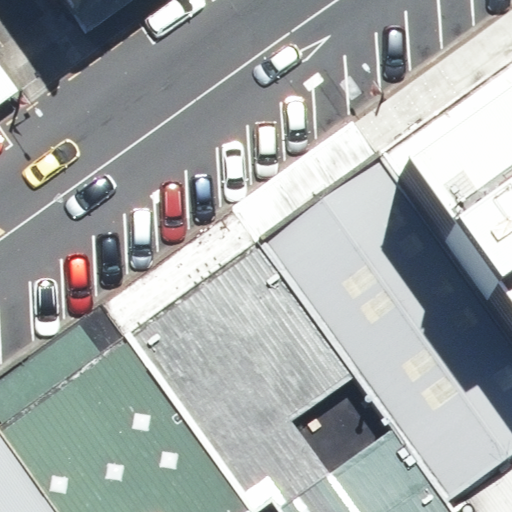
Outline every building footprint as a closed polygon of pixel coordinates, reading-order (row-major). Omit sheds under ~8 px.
[(44,0),(65,30),(107,0),(44,0)] [(511,41),(363,147),(386,176),(511,88),(511,41)] [(511,88),(386,176),(511,350),(511,88)] [(363,147),(242,236),(246,242),(440,511),(511,511),(511,350),(386,176),(363,147)] [(440,511),(246,242),(114,333),(242,511),(440,511)] [(242,511),(114,333),(0,411),(0,451),(43,511),(242,511)] [(43,511),(0,451),(0,511),(43,511)]
